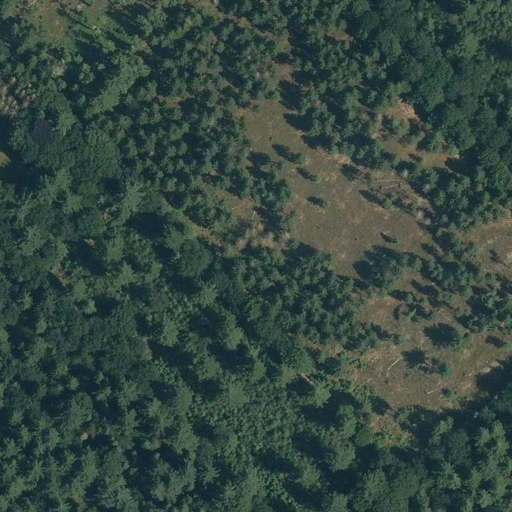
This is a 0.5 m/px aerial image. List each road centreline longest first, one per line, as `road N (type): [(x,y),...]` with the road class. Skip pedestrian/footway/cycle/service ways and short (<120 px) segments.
road 1 (track): [(0,46),(410,475),(436,511)]
road 2 (track): [(358,0),(511,177)]
road 3 (track): [(410,475),(511,389)]
